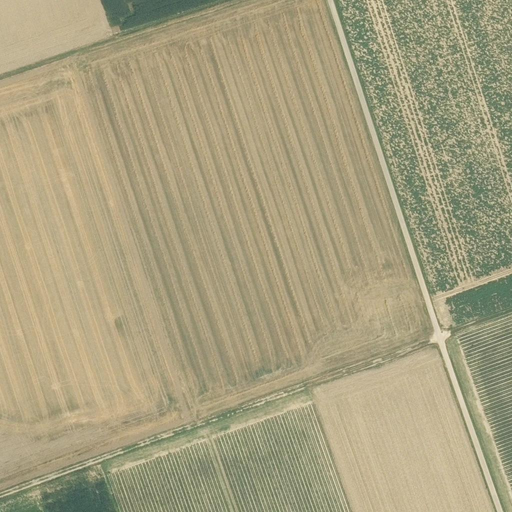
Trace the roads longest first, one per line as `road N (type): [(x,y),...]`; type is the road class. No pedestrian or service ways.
road 1 (track): [(0,504),(511,321)]
road 2 (track): [(330,0),(504,511)]
road 3 (track): [(240,0),(0,81)]
